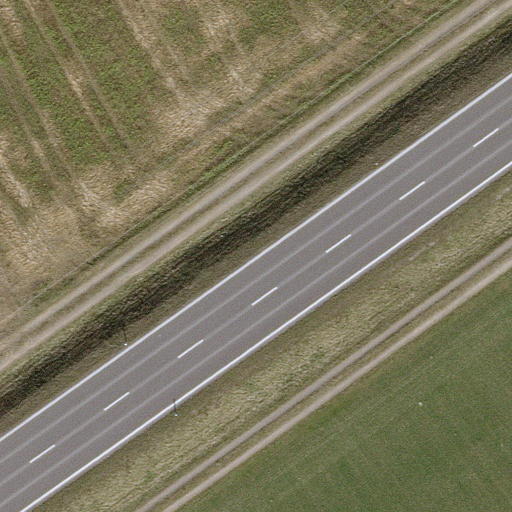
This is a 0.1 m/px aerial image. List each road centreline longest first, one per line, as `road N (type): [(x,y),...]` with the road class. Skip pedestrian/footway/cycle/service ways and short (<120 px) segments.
road 1 (primary): [(0,490),(511,119)]
road 2 (track): [(489,0),(0,349)]
road 3 (track): [(511,254),(152,511)]
